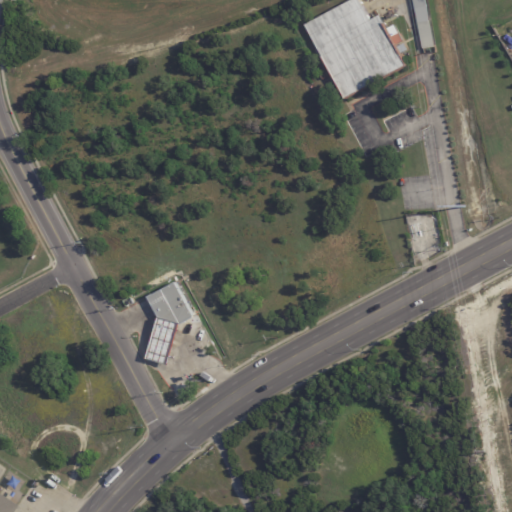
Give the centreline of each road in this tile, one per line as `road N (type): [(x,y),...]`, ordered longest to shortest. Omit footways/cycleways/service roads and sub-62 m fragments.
road 1 (secondary): [(101,511),(167,445),(205,420),(511,243)]
road 2 (tertiary): [(167,445),(0,135)]
